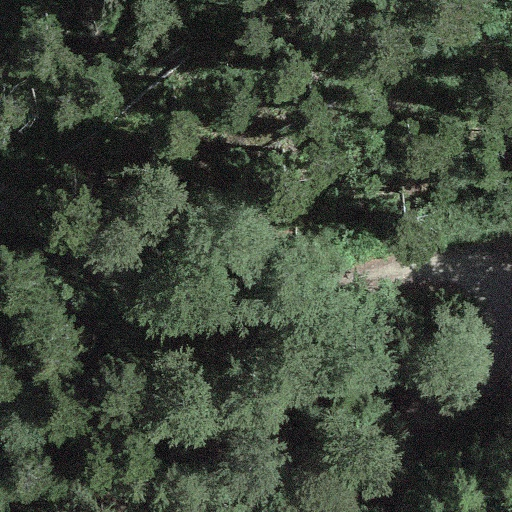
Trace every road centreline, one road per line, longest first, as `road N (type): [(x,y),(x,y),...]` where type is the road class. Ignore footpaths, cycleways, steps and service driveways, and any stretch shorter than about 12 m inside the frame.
road 1 (track): [(511,287),(473,272),(235,310),(174,303),(116,279),(0,195)]
road 2 (track): [(281,511),(475,393),(511,355)]
